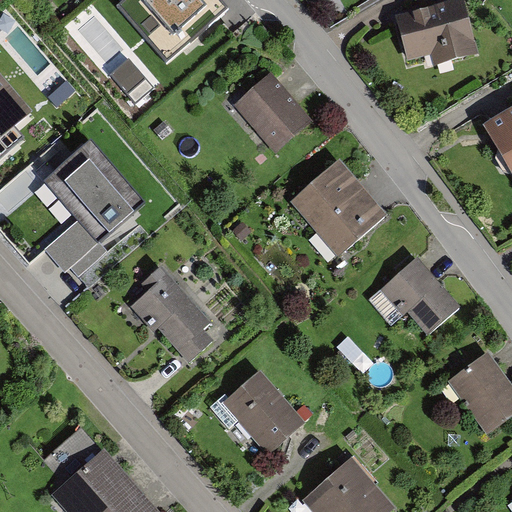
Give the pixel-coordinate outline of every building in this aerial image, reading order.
[(224,16),(208,0),(145,0),(189,47),(224,16)] [(395,26),(404,69),(434,63),(437,78),(478,70),(466,12),(395,26)] [(301,126),(261,80),(232,105),(272,151),(301,126)] [(0,132),(23,114),(0,86),(0,132)] [(511,111),(478,135),(511,183),(511,111)] [(144,207),(82,139),(38,179),(100,247),(144,207)] [(384,219),(341,166),(294,204),(336,257),(384,219)] [(461,306),(420,257),(384,286),(425,336),(461,306)] [(210,320),(160,270),(129,302),(190,362),(212,340),(201,329),(210,320)] [(511,413),(511,391),(484,354),(447,383),(485,434),(511,413)] [(309,421),(265,365),(230,393),(274,448),(309,421)] [(60,450),(72,464),(82,455),(88,462),(100,451),(82,431),(60,450)] [(57,492),(74,511),(167,511),(168,511),(109,446),(57,492)] [(406,511),(412,508),(369,456),(306,508),(309,511),(406,511)]
